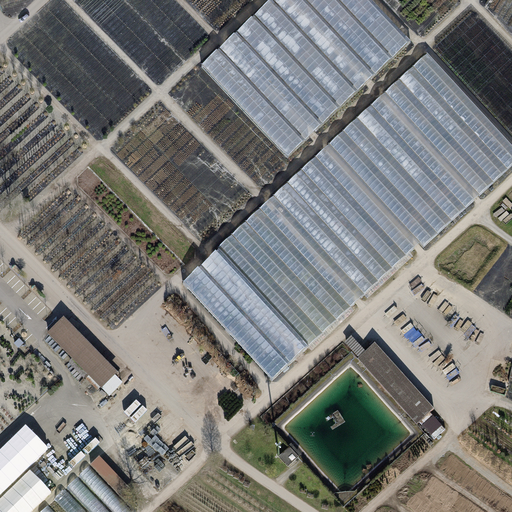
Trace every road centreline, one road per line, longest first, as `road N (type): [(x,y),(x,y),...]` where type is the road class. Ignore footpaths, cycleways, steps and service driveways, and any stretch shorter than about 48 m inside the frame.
road 1 (track): [(6,233),(103,147),(206,250),(472,0)]
road 2 (track): [(146,511),(511,178)]
road 3 (unclassified): [(310,511),(215,448),(0,227)]
road 4 (track): [(0,41),(103,147),(261,0)]
road 5 (track): [(0,111),(167,284),(206,250)]
road 6 (track): [(69,0),(263,197)]
road 7 (track): [(367,511),(496,395)]
road 8 (track): [(423,45),(511,139)]
